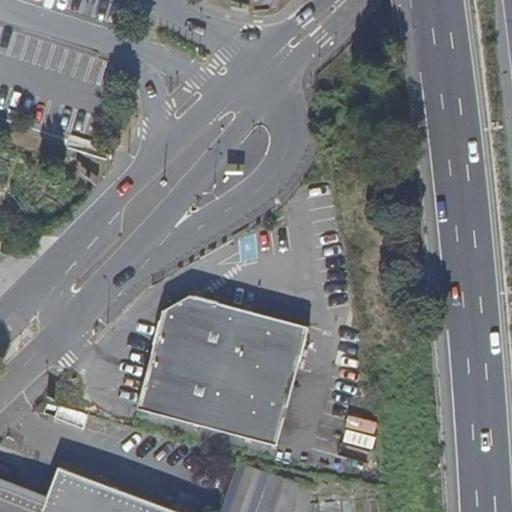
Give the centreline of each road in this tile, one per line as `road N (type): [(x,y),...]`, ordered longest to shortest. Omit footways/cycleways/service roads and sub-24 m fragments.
road 1 (secondary): [(0,386),(111,278),(358,0)]
road 2 (motorway): [(437,0),(485,511)]
road 3 (secondary): [(323,0),(24,286)]
road 4 (unknown): [(102,352),(109,394),(127,406),(274,452),(299,446)]
